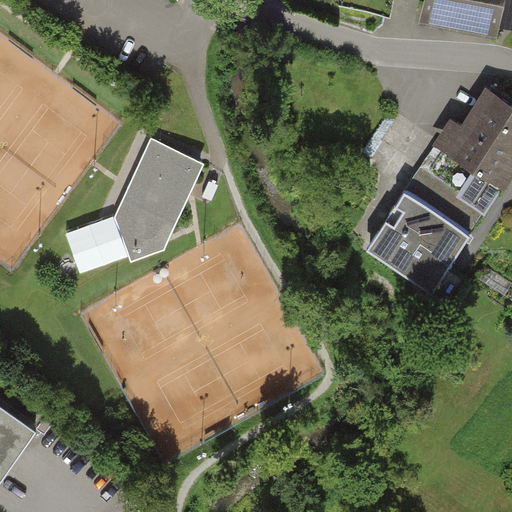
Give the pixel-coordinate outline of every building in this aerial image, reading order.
[(511,0),(417,0),(415,14),(509,34),(511,18),(511,0)] [(511,174),(511,103),(489,89),(430,183),(485,217),(511,174)] [(201,161),(159,142),(125,218),(136,249),(167,234),(201,161)] [(470,237),(409,199),(372,258),(433,296),(470,237)] [(0,474),(38,421),(0,394),(0,474)]
